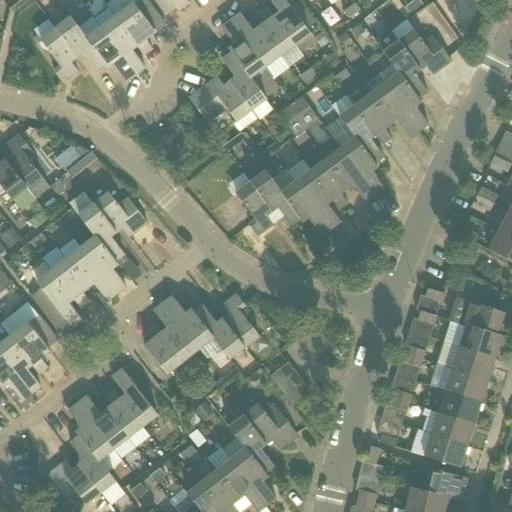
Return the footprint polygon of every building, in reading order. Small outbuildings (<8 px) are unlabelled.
[(146,42),(166,27),(166,26),(146,0),(140,0),(139,1),(138,0),(113,0),(107,5),(116,18),(138,47),(144,56),(153,50),(152,49),(146,42)] [(155,0),(167,16),(177,8),(179,11),(189,4),(186,0),(155,0)] [(291,8),(285,0),(270,0),(274,5),(276,4),(278,7),(277,8),(281,13),(275,17),(274,17),(295,46),(311,35),(308,31),(291,8)] [(415,0),(413,2),(418,9),(423,6),(419,0),(415,0)] [(301,1),(291,8),(308,31),(318,24),(301,1)] [(355,4),(344,12),(349,19),(361,11),(355,4)] [(426,7),(407,21),(416,34),(435,20),(426,7)] [(259,28),(280,58),(295,46),(274,17),(275,17),(268,8),(259,15),(260,16),(261,15),(263,18),(263,19),(266,23),(259,28)] [(265,68),(280,58),(259,28),(253,33),(250,28),(249,29),(247,26),(248,24),(241,15),(231,21),(265,68)] [(56,29),(78,58),(83,55),(86,59),(88,58),(91,61),(89,63),(97,72),(105,66),(106,65),(86,40),(87,40),(79,28),(72,18),(56,29)] [(127,83),(137,76),(102,29),(93,18),(79,28),(87,40),(86,40),(106,65),(105,66),(108,69),(115,64),(121,72),(120,73),(127,83)] [(102,29),(137,76),(146,69),(138,59),(137,60),(131,52),(138,47),(116,18),(102,29)] [(265,68),(231,21),(222,28),(230,38),(231,37),(234,40),(233,41),(236,45),(229,50),(232,54),(258,87),(272,76),(265,68)] [(366,32),(361,25),(352,31),(357,38),(361,36),(366,32)] [(56,29),(41,41),(61,67),(54,72),(63,83),(78,72),(77,71),(77,72),(74,69),(75,68),(71,64),(78,58),(56,29)] [(433,76),(452,62),(433,37),(423,44),(413,31),(399,41),(421,71),(427,67),(431,71),(433,74),(433,75),(433,76)] [(338,40),(339,45),(346,42),(343,36),(338,40)] [(415,75),(421,71),(399,41),(383,53),(399,74),(400,73),(419,100),(428,93),(415,75)] [(237,77),(230,83),(251,112),(267,100),(258,87),(232,54),(223,60),(230,70),(232,69),(234,72),(234,73),(237,77)] [(311,69),(300,78),(305,84),(316,76),(311,69)] [(334,78),(350,100),(364,90),(357,80),(351,85),(347,80),(352,77),(346,69),(334,78)] [(385,84),(419,132),(429,125),(416,108),(422,103),(419,100),(400,73),(399,74),(385,84)] [(251,112),(230,83),(224,87),(221,82),(220,83),(218,80),(218,79),(218,78),(190,99),(208,124),(227,109),(243,130),(257,119),(251,112)] [(410,139),(419,132),(385,84),(371,95),(392,125),(398,120),(399,122),(400,121),(405,128),(403,129),(410,139)] [(392,125),(371,95),(356,106),(377,136),(376,136),(383,145),(392,139),(391,138),(390,138),(388,135),(389,135),(385,130),(392,125)] [(375,165),(384,158),(377,148),(376,149),(373,146),(374,146),(370,141),(376,136),(377,136),(356,106),(355,107),(350,100),(347,96),(332,107),(340,117),(340,118),(375,165)] [(303,98),(279,114),(288,126),(311,109),(303,98)] [(378,168),(375,165),(340,118),(326,129),(342,149),(376,197),(385,190),(378,180),(376,181),(371,175),(372,175),(371,173),(378,168)] [(306,132),(294,141),(298,148),(310,139),(306,132)] [(511,135),(507,133),(496,154),(511,161),(511,135)] [(27,190),(43,178),(22,152),(29,147),(20,136),(5,147),(6,148),(9,151),(8,151),(12,156),(5,161),(27,190)] [(376,197),(342,149),(327,161),(348,190),(354,185),(356,187),(356,186),(361,193),(359,194),(366,204),(376,197)] [(98,161),(93,154),(69,172),(74,179),(98,161)] [(511,161),(496,154),(491,164),(508,173),(511,164),(511,161)] [(27,190),(5,161),(0,164),(0,184),(4,190),(13,202),(27,190)] [(348,190),(327,161),(312,172),(333,201),(339,210),(348,203),(347,203),(342,197),(342,196),(341,195),(348,190)] [(297,182),(331,229),(341,223),(333,213),(332,214),(327,208),(328,207),(327,206),(333,201),(312,172),(306,164),(291,174),(297,182)] [(273,212),(279,208),(292,226),(300,220),(301,219),(283,193),(282,193),(266,172),(252,182),(273,212)] [(64,193),(65,185),(61,180),(61,179),(50,187),(51,189),(58,198),(64,193)] [(252,182),(236,194),(256,221),(249,225),(258,237),(273,226),(267,217),(273,212),(252,182)] [(300,220),(303,223),(309,219),(322,236),(331,229),(297,182),(283,193),(301,219),(300,220)] [(498,197),(481,188),(478,196),(494,205),(498,197)] [(119,207),(109,194),(94,205),(117,234),(123,229),(124,230),(125,230),(130,236),(129,237),(129,238),(148,223),(129,199),(119,207)] [(478,196),(474,203),(473,203),(490,212),(494,205),(478,196)] [(45,205),(49,210),(58,203),(54,198),(45,205)] [(117,234),(94,205),(79,217),(96,239),(116,263),(116,262),(125,255),(117,246),(116,247),(113,244),(114,243),(110,239),(117,234)] [(36,230),(51,218),(45,211),(30,222),(36,230)] [(511,212),(510,211),(500,231),(511,237),(511,212)] [(58,228),(54,224),(47,230),(51,234),(58,228)] [(12,227),(0,236),(0,238),(9,250),(22,240),(12,227)] [(457,235),(474,244),(478,236),(461,227),(457,235)] [(489,252),(511,263),(511,237),(500,231),(489,252)] [(41,234),(30,243),(35,249),(46,240),(41,234)] [(82,249),(117,295),(127,288),(119,278),(117,279),(115,276),(116,276),(112,271),(119,266),(116,262),(116,263),(96,239),(82,249)] [(108,302),(117,295),(82,249),(67,261),(89,289),(96,284),(99,288),(100,288),(102,291),(101,292),(108,302)] [(83,294),(89,289),(67,261),(53,272),(74,301),(75,300),(81,309),(90,302),(89,301),(88,302),(86,299),(87,298),(83,294)] [(0,268),(0,290),(11,283),(1,269),(0,268)] [(43,289),(33,297),(61,334),(71,326),(73,329),(83,322),(76,312),(74,313),(72,310),(68,305),(74,301),(53,272),(38,283),(43,289)] [(457,278),(454,290),(463,292),(466,281),(457,278)] [(428,289),(428,291),(426,297),(421,296),(416,311),(421,312),(421,311),(437,317),(444,295),(428,289)] [(245,349),(260,337),(240,311),(246,307),(237,295),(222,307),(229,315),(222,320),(245,349)] [(173,297),(164,304),(208,360),(221,350),(195,314),(192,310),(185,316),(179,308),(181,307),(173,297)] [(498,336),(498,335),(505,314),(458,299),(451,321),(452,322),(498,336)] [(208,360),(164,304),(155,312),(162,321),(164,320),(166,323),(166,324),(169,328),(163,333),(185,362),(192,372),(208,360)] [(221,350),(230,361),(245,349),(222,320),(216,325),(215,324),(210,318),(211,317),(204,307),(195,314),(221,350)] [(11,338),(33,366),(39,375),(48,368),(47,367),(47,368),(44,365),(45,364),(41,360),(51,352),(48,349),(58,341),(39,317),(31,323),(31,322),(28,324),(19,311),(1,325),(11,338)] [(430,339),(437,317),(421,311),(421,312),(418,320),(414,319),(410,332),(430,339)] [(452,322),(445,343),(496,360),(503,337),(498,335),(498,336),(452,322)] [(155,339),(145,347),(167,375),(185,362),(163,333),(157,324),(148,331),(148,332),(149,331),(155,339)] [(410,332),(405,346),(410,347),(407,355),(424,361),(430,339),(410,332)] [(0,345),(0,353),(32,395),(41,388),(34,378),(32,379),(30,376),(27,371),(33,366),(11,338),(0,345)] [(489,381),(496,360),(445,343),(438,365),(453,370),(489,381)] [(23,402),(32,395),(0,353),(0,383),(1,385),(1,386),(4,389),(11,383),(17,391),(16,392),(23,402)] [(400,362),(396,376),(417,382),(424,361),(407,355),(405,363),(400,362)] [(270,378),(278,388),(296,373),(289,363),(270,378)] [(143,396),(123,370),(113,378),(120,387),(122,386),(125,389),(124,390),(127,394),(121,399),(143,428),(158,417),(142,397),(143,396)] [(489,381),(453,370),(446,392),(482,403),(489,381)] [(278,388),(285,397),(304,383),(296,373),(278,388)] [(304,383),(285,397),(293,407),(312,392),(304,383)] [(202,384),(191,393),(196,399),(208,390),(202,384)] [(107,410),(129,439),(143,428),(121,399),(115,390),(106,397),(107,398),(107,397),(112,404),(113,406),(107,410)] [(410,404),(412,396),(396,391),(393,399),(410,404)] [(475,425),(482,403),(446,392),(439,413),(475,425)] [(114,451),(129,439),(107,410),(100,416),(99,414),(99,415),(94,408),(95,407),(88,397),(79,404),(114,451)] [(393,399),(391,407),(407,412),(410,404),(393,399)] [(214,414),(205,403),(194,411),(203,422),(214,414)] [(101,461),(114,451),(79,404),(69,412),(77,421),(78,420),(81,423),(80,424),(84,428),(77,433),(80,437),(80,436),(101,461)] [(274,405),(264,413),(258,405),(244,416),(267,445),(273,441),(279,449),(298,435),(274,405)] [(192,427),(201,422),(195,413),(186,419),(192,427)] [(468,446),(475,425),(439,413),(432,435),(468,446)] [(260,451),(267,445),(244,416),(228,429),(236,439),(266,474),(275,467),(267,457),(266,459),(261,453),(261,452),(260,451)] [(382,435),(379,443),(396,448),(403,425),(382,418),(377,433),(382,435)] [(432,435),(425,457),(461,469),(468,446),(432,435)] [(80,465),(102,494),(116,483),(100,462),(101,461),(80,436),(80,437),(71,444),(79,453),(80,452),(83,455),(82,456),(86,460),(80,465)] [(232,460),(268,506),(276,499),(269,490),(267,491),(265,488),(266,487),(262,483),(269,477),(266,474),(236,439),(223,449),(232,460)] [(192,446),(180,455),(185,462),(197,453),(192,446)] [(371,448),(367,463),(376,466),(380,449),(371,448)] [(218,471),(240,500),(249,511),(260,511),(268,506),(232,460),(218,471)] [(66,462),(48,476),(67,500),(76,493),(87,506),(102,494),(80,465),(73,470),(66,462)] [(156,485),(166,477),(160,469),(150,477),(156,485)] [(431,470),(425,492),(448,498),(448,499),(462,503),(468,479),(431,470)] [(233,505),(240,500),(218,471),(202,483),(224,511),(237,511),(236,510),(233,505)] [(224,511),(202,483),(187,495),(195,505),(200,511),(224,511)] [(140,484),(130,492),(136,500),(146,492),(140,484)] [(406,511),(410,511),(444,511),(448,499),(448,498),(425,492),(412,488),(406,511)] [(358,499),(374,503),(376,496),(360,492),(358,499)] [(372,511),(374,503),(358,499),(356,507),(372,511)]
